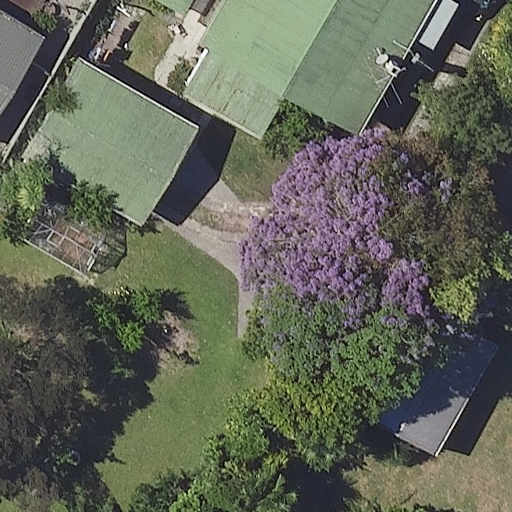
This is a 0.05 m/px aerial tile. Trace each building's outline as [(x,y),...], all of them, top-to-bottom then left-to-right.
[(422,0),(207,0),(190,31),(354,122),(422,0)] [(0,5),(0,94),(39,28),(0,5)] [(194,115),(73,46),(16,145),(137,214),(194,115)] [(511,192),(491,229),(511,240),(511,192)] [(355,398),(430,442),(492,336),(417,292),(355,398)]
